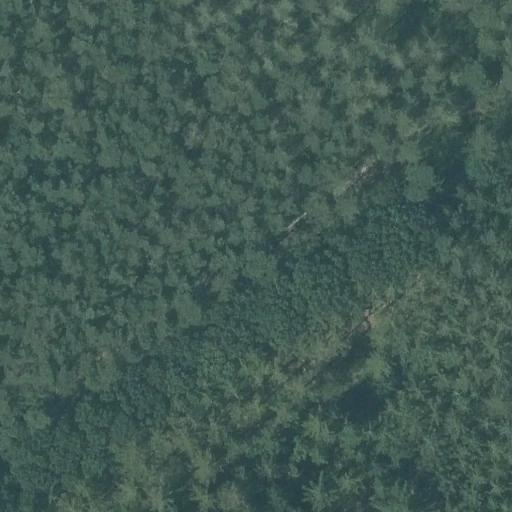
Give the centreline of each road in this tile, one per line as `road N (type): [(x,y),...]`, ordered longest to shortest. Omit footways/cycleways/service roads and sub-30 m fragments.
road 1 (unknown): [(0,375),(30,341),(61,323),(117,303),(202,255),(274,231),(419,110),(493,85),(511,70)]
road 2 (track): [(0,465),(511,144)]
